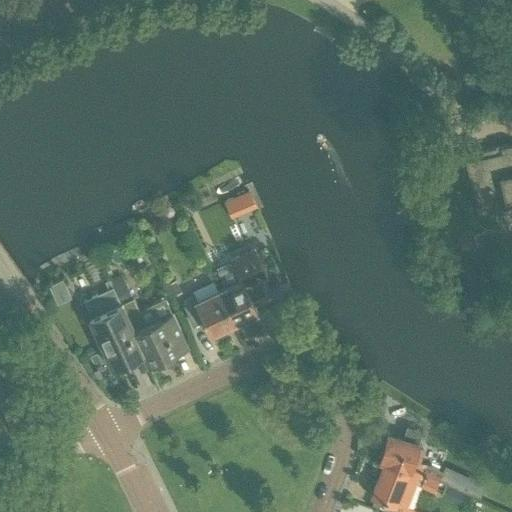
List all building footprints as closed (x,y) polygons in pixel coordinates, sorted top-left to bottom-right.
[(486,155),(463,161),(476,216),(499,210),(511,206),(511,143),(484,150),(486,155)] [(218,288),(234,323),(245,318),(247,321),(255,317),(253,314),(257,312),(254,305),(272,296),(264,278),(267,276),(254,248),(230,259),(233,264),(217,271),(224,285),(218,288)] [(112,367),(143,353),(133,330),(135,329),(123,303),(121,304),(113,286),(112,286),(83,300),(91,316),(88,317),(112,367)] [(222,329),(234,323),(218,288),(196,299),(193,295),(182,300),(193,324),(204,319),(211,334),(215,332),(216,334),(223,331),(222,329)] [(134,298),(123,303),(135,329),(133,330),(144,353),(143,353),(148,364),(187,345),(171,312),(146,324),(134,298)] [(0,431),(12,424),(0,405),(0,431)] [(407,426),(403,438),(388,433),(379,461),(384,462),(412,470),(438,482),(443,471),(427,463),(426,464),(419,462),(422,450),(417,447),(422,431),(407,426)] [(434,493),(438,482),(412,470),(384,462),(371,496),(375,498),(371,508),(381,511),(419,511),(408,508),(417,485),(434,493)]
